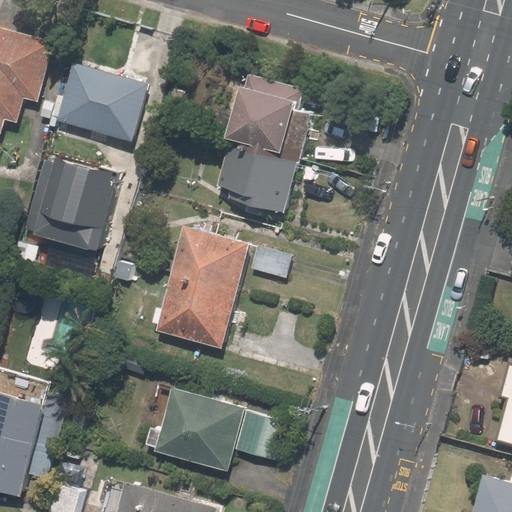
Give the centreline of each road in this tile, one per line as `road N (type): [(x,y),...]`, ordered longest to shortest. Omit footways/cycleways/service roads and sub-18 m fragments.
road 1 (primary): [(480,52),(352,511)]
road 2 (residential): [(480,52),(428,52),(243,0)]
